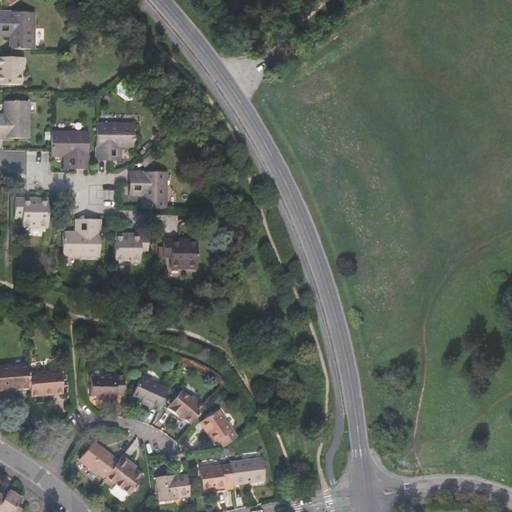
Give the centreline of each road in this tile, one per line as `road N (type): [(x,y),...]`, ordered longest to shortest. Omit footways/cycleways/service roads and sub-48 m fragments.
road 1 (secondary): [(157,0),(256,129),(313,249),(347,370),(362,495)]
road 2 (residential): [(45,482),(86,423),(120,421),(163,448)]
road 3 (tertiary): [(362,495),(451,487),(511,501)]
